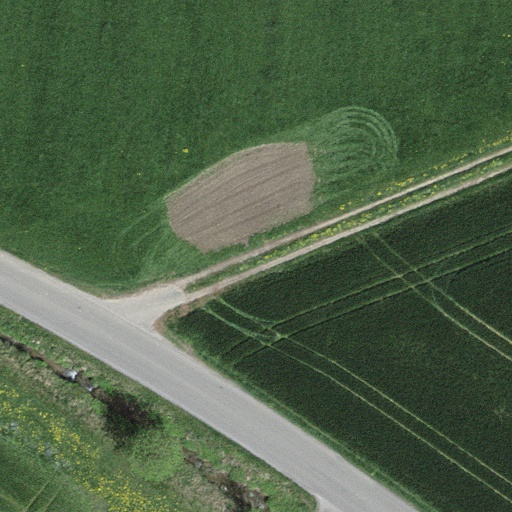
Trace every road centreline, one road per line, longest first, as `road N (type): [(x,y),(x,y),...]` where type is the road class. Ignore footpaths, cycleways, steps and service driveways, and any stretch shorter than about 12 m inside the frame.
road 1 (track): [(511,160),(92,323)]
road 2 (unclassified): [(378,511),(92,323),(0,272)]
